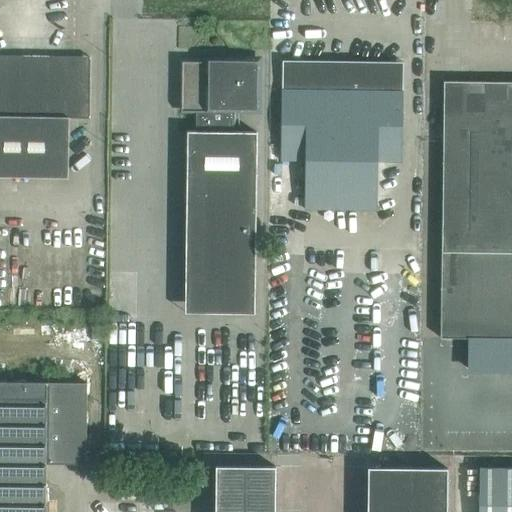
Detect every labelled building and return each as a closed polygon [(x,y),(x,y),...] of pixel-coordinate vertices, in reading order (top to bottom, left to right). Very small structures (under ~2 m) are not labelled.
[(89,57),(69,56),(0,55),(0,176),(68,178),(68,117),(89,118),(89,57)] [(187,131),(184,313),(254,314),(256,132),(232,131),(233,109),(257,109),(257,60),(219,60),(219,64),(183,63),(183,109),(195,109),(194,131),(187,131)] [(282,60),(282,88),(281,160),(305,160),(304,208),(376,209),(377,161),(401,161),(403,62),(282,60)] [(511,338),(511,81),(443,81),(440,337),(511,338)] [(44,511),(45,465),(85,465),(86,384),(0,383),(0,511),(44,511)] [(275,511),(276,466),(215,465),(214,511),(275,511)] [(447,511),(448,468),(368,467),(367,511),(447,511)] [(511,511),(511,468),(476,468),(476,511),(511,511)]
